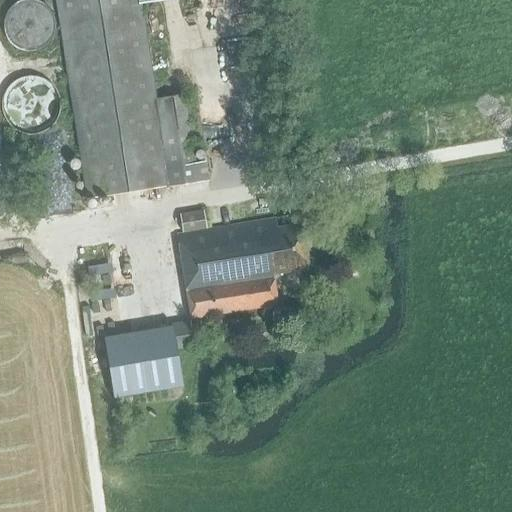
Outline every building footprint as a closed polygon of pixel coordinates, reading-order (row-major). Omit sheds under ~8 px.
[(37,1),(32,0),(25,0),(24,0),(18,2),(12,6),(8,10),(5,16),(3,22),(3,29),(5,35),(8,41),(12,46),(18,49),(24,51),(31,52),(37,50),(43,48),(48,43),(52,38),(54,32),(55,26),(54,19),(52,13),(48,8),(43,4),(37,1)] [(155,0),(54,0),(57,15),(86,201),(208,181),(205,162),(195,163),(184,93),(154,99),(140,2),(155,0)] [(34,76),(27,76),(20,78),(13,81),(8,86),(4,92),(1,99),(1,106),(2,114),(5,120),(10,126),(15,131),(22,134),(30,135),(37,134),(44,131),(50,127),(55,122),(58,115),(60,108),(59,100),(57,93),(53,87),(48,82),(42,78),(34,76)] [(179,215),(182,233),(175,234),(190,319),(277,305),(273,275),(308,269),(301,223),(276,226),(275,218),(206,229),(203,211),(179,215)] [(192,334),(190,319),(168,323),(171,338),(192,334)] [(168,323),(101,334),(111,393),(178,382),(171,338),(168,323)]
